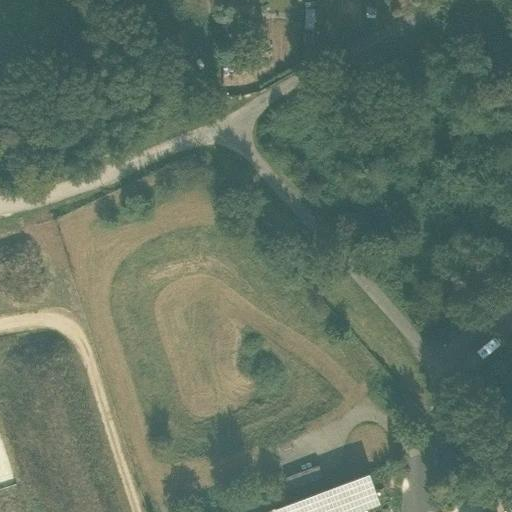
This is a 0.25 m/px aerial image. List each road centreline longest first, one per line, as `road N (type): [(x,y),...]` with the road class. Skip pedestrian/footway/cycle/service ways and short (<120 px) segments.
road 1 (residential): [(433,364),(225,122)]
road 2 (residential): [(449,0),(225,122)]
road 3 (track): [(225,122),(95,188),(0,205)]
